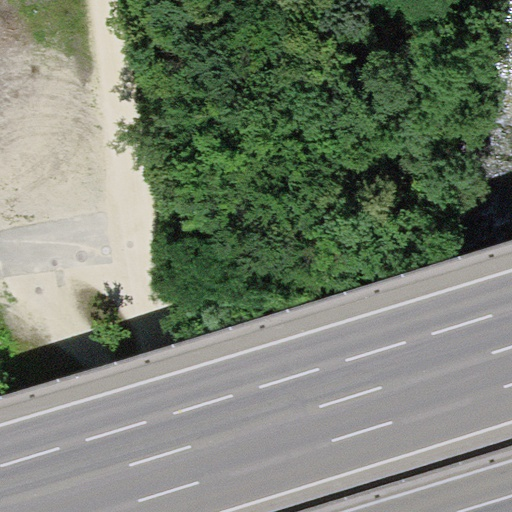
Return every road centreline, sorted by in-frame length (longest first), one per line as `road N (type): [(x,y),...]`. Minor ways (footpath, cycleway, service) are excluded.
road 1 (motorway): [(511,342),(23,493)]
road 2 (track): [(142,280),(104,0)]
road 3 (track): [(177,511),(142,280)]
